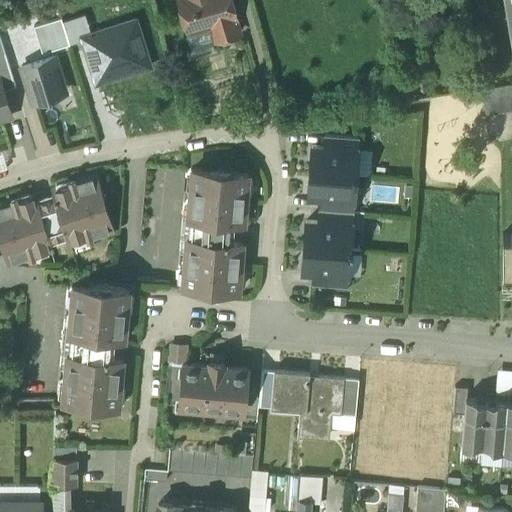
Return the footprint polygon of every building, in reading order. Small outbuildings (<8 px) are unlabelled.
[(179,0),(189,32),(212,25),(216,40),(238,33),(234,19),(235,18),(229,0),(179,0)] [(91,34),(85,15),(63,22),(70,44),(83,40),(82,36),(91,34)] [(34,26),(43,52),(70,44),(63,22),(61,18),(34,26)] [(130,64),(148,59),(136,19),(91,34),(82,36),(83,40),(85,45),(88,44),(92,55),(88,56),(94,76),(112,70),(114,77),(132,71),(130,64)] [(5,52),(0,53),(0,78),(4,90),(15,86),(9,66),(5,52)] [(54,56),(22,66),(33,102),(43,99),(51,103),(55,95),(65,92),(54,56)] [(0,118),(11,115),(4,90),(0,78),(0,118)] [(511,82),(501,85),(501,111),(511,108),(511,82)] [(501,85),(481,88),(486,113),(501,111),(501,85)] [(359,136),(325,133),(324,145),(358,148),(359,136)] [(324,145),(312,145),(310,170),(356,173),(358,148),(324,145)] [(248,173),(186,168),(177,283),(239,288),(243,240),(228,239),(230,219),(244,221),(248,173)] [(356,173),(310,170),(308,195),(320,196),(354,198),(356,173)] [(95,174),(53,187),(56,196),(37,202),(34,193),(0,203),(0,231),(9,260),(10,259),(15,265),(41,268),(42,249),(51,247),(48,238),(67,232),(70,241),(112,228),(95,174)] [(354,198),(320,196),(319,208),(353,211),(354,198)] [(353,211),(319,208),(318,220),(352,223),(353,211)] [(318,220),(306,219),(304,244),(350,248),(352,223),(318,220)] [(511,233),(503,234),(504,295),(511,295),(511,233)] [(350,248),(304,244),(302,269),(314,270),(348,273),(350,248)] [(89,272),(45,268),(44,282),(67,284),(67,283),(88,285),(89,272)] [(348,273),(314,270),(313,282),(347,285),(348,273)] [(88,285),(67,283),(67,284),(57,399),(118,404),(123,357),(108,355),(110,335),(125,337),(129,289),(88,285)] [(186,343),(171,342),(170,359),(184,360),(186,343)] [(184,360),(184,363),(182,362),(180,375),(183,376),(180,404),(243,411),(248,367),(224,364),(224,360),(209,359),(208,363),(184,360)] [(274,409),(277,364),(265,364),(263,408),(274,409)] [(312,366),(277,364),(274,409),(304,410),(302,435),(332,437),(332,427),(334,408),(345,409),(347,374),(312,372),(312,366)] [(498,392),(511,392),(511,368),(498,368),(498,392)] [(361,375),(347,374),(345,409),(334,408),(332,427),(358,428),(361,375)] [(467,387),(455,385),(452,412),(464,413),(465,413),(466,398),(467,387)] [(475,399),(466,398),(465,413),(464,413),(462,446),(472,446),(474,450),(482,451),(486,403),(479,403),(475,399)] [(498,401),(494,404),(486,403),(482,451),(490,451),(493,448),(503,449),(507,401),(498,401)] [(511,401),(507,401),(503,449),(511,450),(511,401)] [(243,411),(180,404),(165,402),(161,446),(169,447),(239,453),(243,411)] [(76,483),(76,444),(53,444),(53,483),(68,483),(76,483)] [(239,453),(169,447),(168,470),(251,478),(252,470),(253,454),(239,453)] [(168,470),(146,467),(144,479),(167,481),(168,470)] [(268,471),(252,470),(251,478),(248,509),(264,510),(268,471)] [(322,476),(301,474),(298,499),(311,500),(311,502),(320,502),(322,476)] [(68,511),(68,483),(53,483),(53,485),(52,511),(68,511)] [(52,511),(53,485),(39,485),(39,499),(41,499),(40,511),(52,511)] [(445,487),(418,485),(416,508),(443,511),(445,487)] [(400,511),(401,494),(388,493),(387,511),(400,511)] [(0,498),(0,511),(40,511),(41,499),(39,499),(0,498)] [(311,500),(298,499),(297,511),(309,511),(311,502),(311,500)] [(190,507),(159,504),(157,511),(236,511),(204,508),(205,506),(203,506),(203,504),(192,503),(192,505),(190,505),(190,507)]
